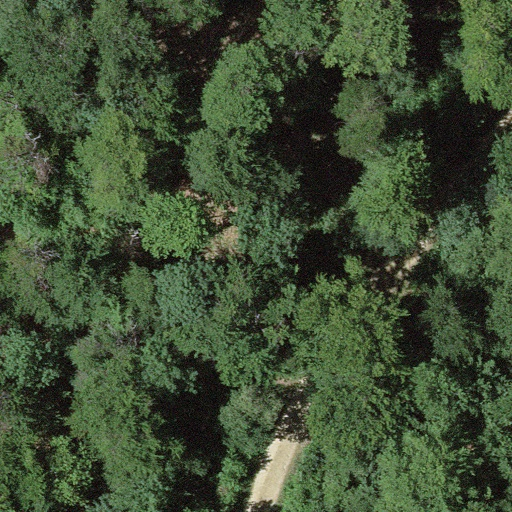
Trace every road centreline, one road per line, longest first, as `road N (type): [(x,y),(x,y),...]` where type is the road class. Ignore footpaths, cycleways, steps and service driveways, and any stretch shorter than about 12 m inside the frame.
road 1 (track): [(254,511),(273,456),(343,335),(511,125)]
road 2 (track): [(119,511),(0,198)]
